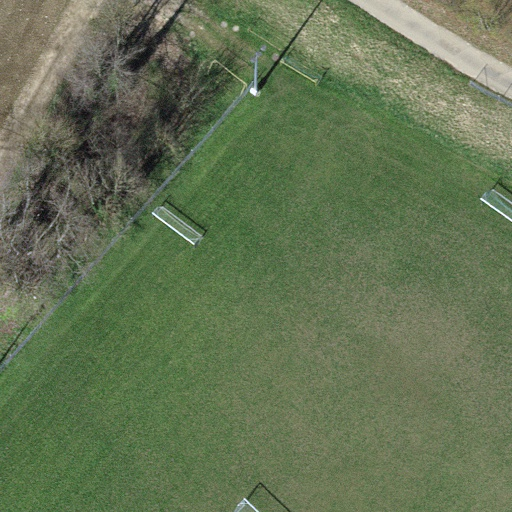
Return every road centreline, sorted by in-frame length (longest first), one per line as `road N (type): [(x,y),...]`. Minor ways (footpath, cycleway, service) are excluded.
road 1 (track): [(0,151),(81,0)]
road 2 (unclassified): [(371,0),(511,86)]
